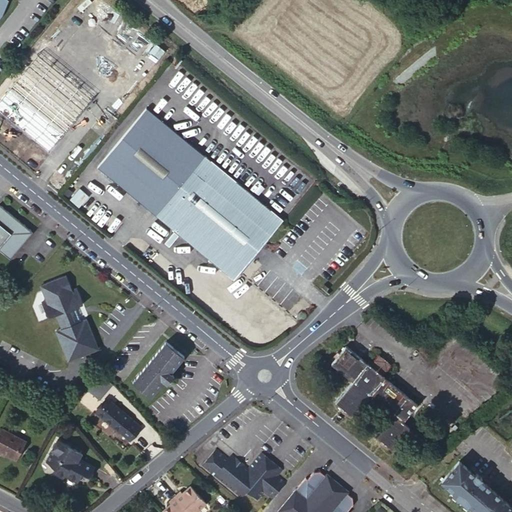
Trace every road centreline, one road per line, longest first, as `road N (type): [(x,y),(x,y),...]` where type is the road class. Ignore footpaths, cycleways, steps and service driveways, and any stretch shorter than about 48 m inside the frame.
road 1 (residential): [(252,371),(0,164)]
road 2 (secondary): [(148,0),(344,155)]
road 3 (residential): [(254,384),(99,511)]
road 4 (residential): [(424,511),(273,385)]
